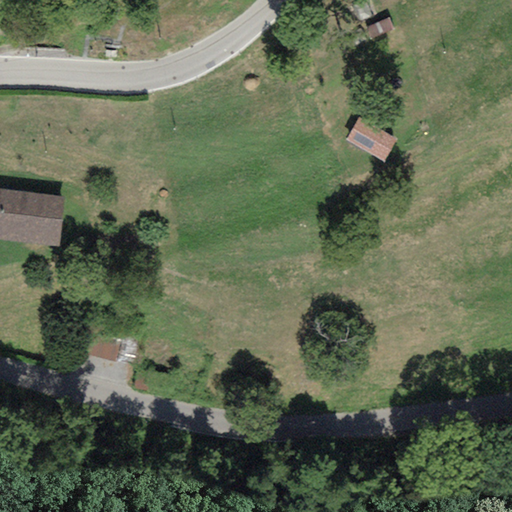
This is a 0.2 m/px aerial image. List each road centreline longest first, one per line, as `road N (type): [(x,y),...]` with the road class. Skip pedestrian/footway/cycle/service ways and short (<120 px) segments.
road 1 (tertiary): [(511,408),(278,427),(162,409),(0,364)]
road 2 (tertiary): [(0,75),(158,76),(201,60),(276,0)]
